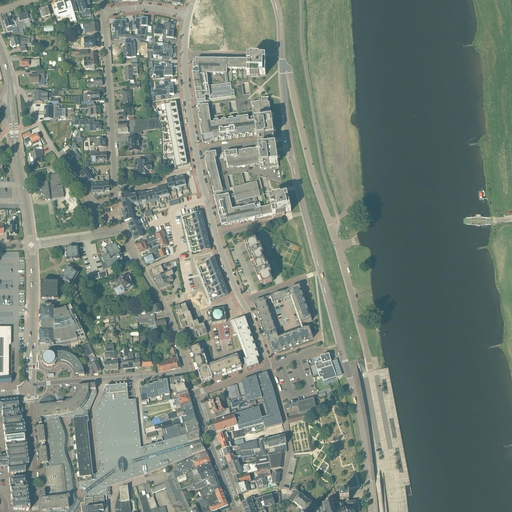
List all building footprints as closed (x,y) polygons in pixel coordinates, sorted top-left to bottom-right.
[(88,0),(78,0),(80,6),(81,6),(83,12),(84,16),(91,14),(90,10),(91,10),(88,0)] [(194,50),(218,50),(218,42),(211,42),(213,33),(207,31),(214,3),(215,4),(215,0),(204,0),(203,3),(202,3),(201,8),(202,8),(202,11),(200,10),(199,15),(200,15),(200,18),(199,18),(197,22),(199,22),(198,25),(197,25),(196,29),(195,29),(195,31),(194,37),(195,37),(195,42),(194,42),(194,47),(196,47),(196,50),(194,50)] [(256,0),(242,0),(251,21),(263,16),(256,0)] [(56,10),(55,11),(57,17),(61,16),(61,18),(66,16),(67,16),(67,15),(69,14),(70,17),(75,16),(74,13),(72,5),(71,2),(70,2),(65,4),(61,5),(61,4),(61,3),(55,5),(56,7),(56,10)] [(46,17),(50,15),(48,7),(39,10),(42,18),(43,19),(46,17)] [(31,24),(29,18),(28,13),(18,16),(20,22),(20,24),(17,25),(18,27),(20,35),(24,35),(23,30),(26,29),(25,25),(31,24)] [(13,29),(12,27),(11,23),(15,22),(14,18),(10,20),(10,19),(4,21),(8,32),(8,33),(13,32),(13,35),(17,35),(20,35),(18,27),(13,29)] [(134,21),(133,27),(135,27),(135,30),(137,30),(137,36),(141,36),(141,28),(142,19),(139,19),(135,18),(135,21),(134,21)] [(141,28),(141,36),(146,37),(146,32),(148,32),(148,27),(149,27),(149,23),(148,23),(148,21),(148,19),(142,19),(141,28)] [(113,25),(112,25),(113,29),(114,29),(114,32),(117,32),(117,37),(117,38),(121,38),(120,20),(115,21),(113,21),(113,23),(113,25)] [(126,20),(120,20),(121,38),(125,38),(125,35),(125,32),(127,32),(127,29),(129,29),(129,24),(127,25),(126,20)] [(92,33),(94,33),(99,32),(98,23),(84,25),(84,29),(92,28),(92,33)] [(156,27),(156,30),(174,32),(174,30),(175,25),(172,25),(172,23),(167,23),(167,25),(163,24),(163,26),(156,26),(156,27)] [(251,25),(251,50),(264,50),(264,49),(263,49),(263,47),(264,47),(264,41),(263,41),(263,38),(264,38),(264,32),(263,32),(263,29),(264,29),(264,25),(251,25)] [(154,35),(162,36),(163,36),(163,41),(170,41),(171,39),(173,39),(174,39),(174,32),(156,30),(155,30),(154,35)] [(90,38),(84,38),(85,45),(90,44),(92,44),(92,48),(100,48),(99,36),(91,36),(92,38),(90,38)] [(21,53),(27,51),(25,44),(27,44),(25,39),(20,39),(20,37),(11,40),(13,48),(16,47),(16,48),(17,47),(19,46),(21,53)] [(48,37),(35,37),(35,49),(43,49),(43,44),(40,44),(40,42),(48,42),(48,37)] [(136,58),(135,48),(135,43),(136,43),(136,41),(135,41),(134,41),(129,41),(129,44),(129,47),(123,47),(124,58),(136,58)] [(153,47),(153,52),(172,53),(172,50),(172,49),(172,47),(170,47),(170,45),(168,45),(164,45),(164,47),(153,47)] [(153,52),(153,56),(158,56),(159,56),(159,58),(162,58),(162,60),(168,60),(168,59),(172,59),(172,55),(172,53),(153,52)] [(94,66),(97,65),(97,54),(90,54),(91,60),(84,60),(85,69),(92,69),(92,70),(95,70),(94,66)] [(193,74),(195,74),(196,82),(194,82),(195,87),(197,87),(198,94),(196,94),(196,99),(197,101),(197,104),(197,105),(204,104),(204,102),(206,101),(205,97),(210,97),(210,101),(231,98),(235,97),(234,90),(232,91),(231,83),(228,84),(227,74),(227,69),(247,70),(247,76),(250,76),(250,77),(259,77),(259,76),(266,76),(266,59),(260,59),(259,59),(259,58),(255,58),(255,59),(250,59),(247,59),(247,60),(246,60),(226,60),(226,61),(220,61),(220,60),(211,60),(211,61),(207,61),(207,60),(193,60),(193,67),(195,67),(195,74),(193,74)] [(40,69),(40,65),(39,60),(21,61),(21,67),(25,67),(25,69),(40,69)] [(141,64),(138,64),(138,63),(131,63),(132,67),(132,68),(125,68),(125,81),(129,81),(130,81),(130,84),(134,84),(134,81),(133,81),(133,75),(138,74),(138,67),(142,66),(141,64)] [(155,71),(154,71),(154,72),(172,71),(172,69),(172,65),(169,65),(169,63),(164,63),(164,65),(161,65),(161,66),(154,67),(155,71)] [(37,75),(30,76),(30,84),(35,84),(39,83),(39,85),(45,85),(45,78),(44,78),(44,71),(42,71),(37,71),(37,75)] [(172,71),(154,72),(154,74),(154,76),(156,76),(161,75),(161,78),(165,77),(165,79),(170,79),(170,77),(173,77),(173,73),(172,71)] [(161,86),(155,87),(156,91),(174,89),(173,87),(173,83),(169,83),(169,82),(164,82),(164,85),(161,85),(161,86)] [(156,91),(154,91),(154,95),(162,94),(162,95),(165,95),(165,96),(165,98),(170,97),(170,96),(174,95),(174,91),(174,89),(156,91)] [(123,105),(128,104),(132,104),(131,91),(123,91),(124,100),(123,100),(123,105)] [(87,102),(82,102),(81,106),(87,105),(95,105),(95,102),(100,101),(99,93),(88,94),(88,102),(87,102)] [(206,106),(197,107),(199,114),(198,114),(200,126),(201,133),(201,134),(202,134),(202,133),(203,133),(203,136),(202,137),(202,141),(203,141),(204,140),(204,144),(203,144),(203,145),(212,143),(212,142),(218,141),(218,139),(221,139),(221,140),(221,141),(225,140),(225,138),(228,138),(228,139),(228,140),(232,139),(232,138),(232,139),(232,137),(235,137),(235,138),(235,139),(239,138),(239,137),(239,136),(242,136),(242,137),(246,137),(246,136),(246,135),(249,135),(249,136),(253,136),(253,135),(253,134),(256,134),(256,135),(257,139),(261,138),(263,147),(258,147),(258,149),(251,150),(242,151),(237,152),(225,154),(226,158),(228,168),(257,164),(257,166),(261,165),(261,166),(261,169),(270,168),(278,167),(279,167),(278,163),(277,155),(277,154),(277,152),(276,149),(276,145),(274,145),(274,144),(273,143),(273,139),(273,137),(274,137),(271,118),(271,113),(269,113),(269,109),(270,109),(269,103),(268,103),(267,99),(269,99),(269,98),(268,98),(261,99),(262,102),(255,103),(251,103),(252,108),(253,108),(253,107),(254,107),(254,111),(253,111),(253,117),(248,117),(248,116),(244,117),(244,118),(241,119),(241,118),(241,117),(236,118),(237,118),(237,119),(233,120),(233,119),(233,118),(229,119),(229,120),(229,121),(226,121),(226,120),(221,120),(222,121),(222,122),(219,122),(218,121),(214,121),(214,122),(215,123),(211,123),(211,122),(209,111),(208,105),(206,106)] [(176,103),(165,105),(166,111),(177,109),(176,103)] [(44,113),(66,113),(66,110),(59,109),(59,107),(57,107),(57,105),(51,104),(50,104),(50,106),(45,106),(44,113)] [(96,116),(96,117),(97,117),(97,116),(101,116),(100,108),(89,108),(89,117),(96,116)] [(117,121),(126,121),(125,117),(130,116),(130,109),(123,110),(123,113),(121,113),(121,114),(117,115),(117,118),(116,118),(116,120),(117,121)] [(177,109),(166,111),(167,117),(179,115),(177,109)] [(66,113),(44,113),(44,120),(50,120),(50,122),(56,122),(57,120),(59,120),(59,117),(66,117),(66,113)] [(179,115),(167,117),(168,123),(180,121),(179,115)] [(162,129),(161,127),(157,119),(148,120),(135,122),(130,122),(127,123),(127,124),(118,124),(117,124),(118,135),(130,133),(142,132),(149,131),(162,129)] [(94,120),(80,120),(80,126),(87,126),(87,125),(88,125),(90,125),(90,132),(94,132),(94,131),(97,131),(102,130),(101,124),(95,124),(94,120)] [(180,121),(168,123),(169,130),(181,128),(180,121)] [(181,128),(169,130),(171,136),(182,134),(181,128)] [(130,138),(129,138),(129,144),(130,144),(130,146),(129,146),(129,152),(140,151),(138,151),(138,144),(140,144),(139,137),(139,135),(142,135),(142,132),(130,133),(130,138)] [(27,139),(24,140),(25,144),(28,142),(28,143),(31,142),(32,145),(37,143),(36,142),(40,140),(38,134),(34,136),(33,135),(30,137),(26,139),(27,139)] [(182,134),(171,136),(172,142),(183,140),(182,134)] [(95,148),(101,148),(106,148),(106,140),(97,141),(97,138),(89,138),(90,147),(95,147),(95,148)] [(183,140),(172,142),(173,148),(184,146),(183,140)] [(69,149),(65,152),(67,155),(66,156),(69,161),(73,158),(75,161),(79,159),(78,159),(76,156),(78,154),(79,154),(76,150),(78,148),(75,145),(72,147),(70,149),(69,149)] [(184,146),(173,148),(174,154),(185,152),(184,146)] [(35,165),(43,163),(41,156),(43,156),(42,151),(31,154),(32,158),(33,158),(35,165)] [(93,152),(90,152),(91,157),(92,157),(92,163),(96,163),(96,162),(102,161),(107,161),(107,154),(98,154),(98,151),(93,152)] [(185,152),(174,154),(175,161),(186,159),(185,152)] [(204,155),(206,165),(207,170),(210,169),(211,173),(209,174),(214,194),(223,192),(218,172),(220,172),(216,153),(215,153),(204,155)] [(147,174),(147,171),(152,170),(151,163),(149,163),(149,162),(151,162),(151,155),(144,155),(145,161),(138,161),(139,168),(140,167),(140,169),(138,169),(139,174),(147,174)] [(186,159),(175,161),(176,167),(188,165),(186,159)] [(88,172),(91,169),(90,167),(86,170),(85,171),(83,173),(81,174),(80,175),(78,177),(81,181),(81,182),(82,181),(90,175),(88,172)] [(86,185),(87,186),(90,184),(89,183),(94,179),(91,176),(95,174),(93,172),(90,175),(82,181),(85,185),(84,186),(85,186),(86,185)] [(60,174),(49,176),(52,199),(64,198),(60,174)] [(187,191),(187,190),(184,176),(179,178),(178,177),(181,188),(184,187),(185,191),(187,191)] [(181,188),(178,177),(178,178),(173,179),(173,178),(172,178),(175,189),(179,188),(180,193),(182,192),(181,188)] [(175,189),(172,178),(172,179),(168,181),(167,179),(167,180),(168,186),(167,186),(168,189),(169,189),(169,191),(173,190),(174,194),(176,194),(175,189)] [(48,182),(42,182),(42,185),(35,186),(36,195),(44,195),(44,200),(50,200),(48,182)] [(221,195),(214,197),(215,200),(216,202),(217,207),(219,206),(221,213),(219,214),(219,213),(218,213),(219,215),(219,214),(221,214),(223,221),(221,221),(222,226),(228,225),(228,226),(241,223),(241,222),(247,220),(247,221),(251,220),(251,218),(258,216),(259,218),(272,215),(273,215),(273,217),(273,216),(276,216),(281,215),(285,214),(286,213),(291,212),(287,195),(281,197),(281,196),(272,198),(272,199),(271,199),(269,200),(270,206),(261,208),(260,204),(258,204),(256,198),(260,196),(257,182),(233,188),(235,195),(229,196),(229,195),(224,196),(221,197),(221,195)] [(165,198),(169,197),(166,186),(165,186),(165,187),(161,188),(160,187),(163,198),(163,200),(166,200),(165,198)] [(160,199),(163,198),(160,187),(159,187),(160,189),(155,190),(158,201),(158,202),(160,201),(160,199)] [(147,205),(147,204),(144,193),(139,194),(139,193),(138,193),(141,204),(144,203),(145,205),(147,205)] [(151,205),(153,205),(150,193),(145,194),(145,193),(144,193),(147,204),(150,203),(151,205)] [(124,210),(133,208),(132,206),(133,205),(131,198),(122,199),(124,210)] [(123,215),(122,215),(122,216),(123,216),(123,221),(123,222),(137,220),(137,219),(136,216),(138,216),(138,213),(134,214),(124,216),(123,215)] [(141,224),(139,224),(138,221),(127,225),(128,226),(129,226),(131,230),(130,231),(140,227),(142,226),(141,224)] [(144,229),(142,230),(140,227),(130,231),(130,232),(131,231),(133,235),(132,236),(142,232),(144,231),(144,229)] [(164,238),(166,237),(163,231),(146,238),(147,240),(136,245),(140,254),(151,249),(149,244),(158,240),(162,249),(168,246),(164,238)] [(146,234),(144,235),(142,232),(132,236),(132,237),(133,236),(135,241),(147,236),(146,234)] [(252,265),(264,261),(262,255),(263,255),(260,246),(258,246),(256,240),(244,244),(252,265)] [(105,263),(102,265),(103,271),(108,269),(120,264),(119,263),(124,261),(121,255),(122,255),(120,251),(120,250),(119,247),(118,247),(119,247),(118,248),(116,244),(105,249),(108,255),(102,258),(105,263)] [(66,253),(65,253),(65,254),(66,256),(67,256),(67,261),(69,261),(73,260),(79,260),(78,247),(72,248),(68,248),(66,248),(66,253)] [(162,259),(167,256),(164,249),(159,251),(159,253),(158,254),(157,253),(144,258),(147,265),(154,262),(162,258),(162,259)] [(215,259),(205,263),(207,268),(217,264),(215,259)] [(264,261),(252,265),(261,287),(272,283),(270,276),(272,276),(268,267),(266,267),(264,261)] [(156,280),(173,273),(172,271),(165,274),(163,270),(170,267),(168,263),(152,271),(156,280)] [(217,264),(207,268),(209,273),(219,269),(217,264)] [(64,273),(61,278),(63,279),(67,281),(72,284),(79,273),(74,270),(70,268),(68,267),(66,271),(65,270),(64,271),(64,272),(64,273)] [(219,269),(209,273),(211,278),(221,274),(219,269)] [(156,280),(160,290),(171,286),(170,283),(173,282),(171,276),(173,275),(173,273),(156,280)] [(221,274),(211,278),(213,283),(222,279),(221,274)] [(131,289),(134,288),(131,283),(131,282),(132,281),(129,276),(125,278),(125,277),(119,280),(118,281),(116,277),(111,280),(113,284),(117,282),(119,287),(114,290),(117,297),(125,293),(125,292),(130,289),(131,289)] [(222,279),(213,283),(215,288),(224,285),(222,279)] [(42,296),(42,299),(47,299),(54,299),(59,299),(59,290),(59,283),(57,283),(55,283),(55,282),(54,282),(51,282),(51,283),(48,283),(48,282),(47,282),(42,282),(42,287),(42,289),(42,290),(43,290),(43,296),(42,296)] [(224,285),(215,288),(217,293),(226,290),(224,285)] [(264,299),(253,303),(257,314),(259,314),(260,316),(258,317),(260,321),(261,320),(262,323),(261,323),(262,328),(264,327),(265,330),(263,330),(265,334),(266,334),(267,336),(266,337),(272,354),(275,352),(276,352),(275,351),(278,350),(278,351),(283,350),(282,348),(285,347),(285,349),(289,347),(289,346),(291,345),(292,346),(296,345),(296,343),(298,342),(299,344),(303,342),(302,341),(308,339),(309,340),(313,339),(309,328),(307,323),(312,321),(312,320),(310,317),(309,317),(307,312),(308,311),(307,307),(305,307),(304,305),(306,304),(304,300),(303,301),(302,298),(303,298),(302,293),(300,294),(300,291),(301,291),(301,290),(299,287),(290,290),(288,291),(272,296),(272,297),(275,304),(292,298),(303,330),(295,333),(282,338),(280,332),(276,333),(267,307),(264,299)] [(226,290),(217,293),(219,298),(228,295),(226,290)] [(40,319),(40,322),(42,323),(42,330),(40,330),(40,335),(39,335),(39,340),(40,340),(40,345),(46,345),(46,347),(50,347),(50,346),(51,346),(51,345),(54,345),(54,343),(57,343),(60,343),(62,343),(65,343),(68,342),(69,342),(71,342),(72,341),(74,340),(76,340),(77,340),(78,339),(77,339),(79,338),(82,337),(81,335),(84,333),(71,306),(65,308),(60,310),(55,311),(55,307),(52,307),(52,306),(47,306),(43,305),(43,307),(41,307),(40,312),(40,317),(40,318),(40,319)] [(154,314),(162,312),(160,305),(152,307),(152,308),(145,309),(146,315),(142,316),(139,316),(139,317),(139,320),(140,320),(148,319),(147,316),(154,314)] [(199,323),(198,321),(194,323),(192,317),(190,313),(189,313),(186,305),(176,308),(177,312),(179,312),(181,318),(179,318),(181,322),(183,322),(184,325),(182,325),(183,329),(193,326),(193,327),(190,329),(193,339),(197,337),(197,336),(203,333),(204,335),(208,334),(204,324),(203,321),(199,323)] [(224,309),(209,311),(212,324),(226,322),(224,309)] [(244,316),(230,322),(234,334),(238,333),(248,360),(244,362),(247,370),(259,365),(260,365),(258,361),(257,358),(259,357),(258,353),(257,350),(255,346),(256,346),(255,343),(254,343),(252,339),(253,338),(252,336),(250,332),(250,331),(250,329),(249,329),(249,328),(248,326),(246,321),(247,321),(246,318),(245,319),(244,316)] [(156,322),(155,321),(152,322),(148,322),(148,319),(140,320),(140,322),(141,324),(148,323),(148,324),(152,324),(153,326),(156,325),(156,328),(167,326),(165,320),(156,322)] [(0,385),(8,384),(8,378),(8,345),(10,345),(8,345),(8,332),(0,331),(0,385)] [(89,344),(82,347),(87,357),(93,354),(94,354),(89,344)] [(113,345),(105,346),(106,353),(110,352),(111,358),(111,362),(112,370),(119,370),(118,361),(118,362),(117,359),(115,359),(114,359),(114,357),(115,357),(115,352),(114,352),(113,345)] [(201,345),(189,350),(196,370),(198,369),(199,372),(198,372),(202,383),(213,379),(212,378),(242,367),(237,355),(208,366),(207,365),(208,365),(201,345)] [(181,368),(178,358),(175,348),(171,349),(173,355),(172,356),(173,359),(161,362),(161,364),(157,365),(159,373),(160,373),(181,368)] [(85,376),(87,375),(85,363),(82,365),(80,363),(78,360),(76,358),(74,357),(73,356),(71,355),(70,355),(69,354),(68,354),(67,353),(66,353),(64,353),(63,353),(62,352),(61,352),(59,353),(58,353),(57,353),(54,353),(53,352),(52,352),(51,352),(50,352),(49,352),(48,352),(47,352),(46,353),(45,353),(45,354),(44,354),(44,355),(43,356),(43,357),(42,358),(42,359),(42,360),(42,361),(43,362),(43,363),(44,364),(44,365),(45,365),(46,366),(47,366),(48,367),(49,367),(50,367),(51,367),(52,366),(53,366),(54,366),(55,365),(56,364),(56,363),(57,362),(58,362),(59,361),(61,361),(63,361),(65,362),(66,362),(68,363),(69,363),(70,364),(71,365),(72,366),(73,367),(73,368),(74,369),(74,370),(75,372),(75,373),(76,375),(79,375),(79,376),(85,376)] [(322,362),(317,364),(322,378),(324,382),(336,377),(337,377),(336,377),(331,362),(329,356),(327,357),(327,356),(327,357),(325,358),(324,357),(324,358),(321,359),(322,362)] [(96,360),(89,363),(92,370),(94,369),(96,373),(96,374),(102,371),(101,371),(96,360)] [(151,360),(141,360),(142,368),(153,367),(153,361),(151,362),(151,360)] [(267,374),(266,374),(242,382),(246,397),(239,399),(239,401),(230,403),(232,410),(241,408),(241,410),(242,410),(249,408),(249,407),(256,405),(256,403),(260,402),(266,400),(267,404),(276,401),(275,398),(276,398),(275,397),(273,388),(267,374)] [(186,386),(184,379),(183,378),(170,380),(168,381),(169,390),(172,389),(172,390),(186,386)] [(169,390),(168,381),(159,382),(159,383),(153,384),(153,385),(156,400),(156,399),(161,398),(160,397),(163,397),(163,401),(171,400),(169,390)] [(40,406),(37,406),(40,427),(43,427),(43,424),(42,424),(42,420),(44,419),(59,418),(62,418),(65,417),(65,418),(73,419),(88,417),(88,415),(97,395),(96,385),(77,387),(77,392),(77,393),(76,394),(76,395),(75,396),(74,397),(73,399),(72,400),(70,401),(69,402),(68,403),(66,403),(65,403),(64,404),(64,403),(63,403),(60,404),(57,404),(55,405),(54,402),(52,400),(50,398),(47,398),(44,399),(41,401),(40,403),(40,406)] [(135,400),(129,401),(127,385),(106,387),(103,394),(105,394),(104,397),(102,396),(94,416),(100,472),(95,476),(95,481),(80,482),(81,488),(83,488),(86,489),(87,489),(86,490),(87,492),(88,493),(89,493),(90,493),(89,494),(89,498),(106,497),(106,495),(108,496),(107,491),(110,491),(110,487),(148,474),(178,462),(182,460),(187,458),(198,454),(206,451),(204,450),(203,448),(201,444),(200,440),(199,438),(199,435),(200,432),(199,431),(192,433),(190,434),(183,436),(180,437),(165,441),(141,448),(136,400),(134,388),(135,400)] [(151,401),(156,400),(153,385),(145,387),(145,388),(139,389),(142,402),(146,401),(146,402),(149,402),(149,400),(151,400),(151,401)] [(186,386),(172,390),(172,391),(173,391),(175,397),(188,394),(186,386)] [(177,400),(174,401),(176,407),(191,403),(189,395),(179,398),(177,399),(177,400)] [(214,414),(225,411),(221,397),(210,401),(214,414)] [(302,401),(297,403),(298,406),(301,415),(305,414),(317,410),(314,400),(314,398),(306,400),(302,401)] [(17,400),(0,401),(0,487),(10,487),(12,510),(25,510),(25,511),(29,510),(24,465),(28,465),(22,407),(18,407),(17,400)] [(276,401),(267,404),(270,416),(262,418),(265,429),(283,424),(276,401)] [(181,411),(193,408),(191,403),(176,407),(175,408),(177,412),(181,411)] [(257,431),(265,429),(262,418),(259,407),(251,410),(254,421),(257,431)] [(195,415),(193,409),(193,408),(181,411),(177,412),(168,415),(159,418),(151,420),(153,427),(166,423),(172,421),(187,416),(187,417),(195,415)] [(230,412),(232,412),(231,409),(225,411),(214,414),(215,418),(230,414),(230,412)] [(257,431),(254,421),(251,410),(242,413),(249,433),(257,431)] [(246,434),(249,433),(242,413),(234,415),(234,416),(241,437),(246,436),(246,434)] [(301,415),(287,419),(289,424),(306,419),(305,414),(301,415)] [(186,424),(196,420),(195,415),(187,417),(187,416),(172,421),(166,423),(153,427),(149,428),(150,431),(155,429),(155,430),(158,429),(163,428),(165,427),(166,429),(185,423),(186,424)] [(234,439),(241,437),(234,416),(223,419),(227,433),(232,432),(234,439)] [(93,476),(88,428),(87,422),(89,422),(88,417),(73,419),(80,482),(95,481),(95,476),(93,476)] [(48,436),(65,434),(63,429),(61,425),(60,421),(59,418),(44,419),(46,436),(48,436)] [(218,436),(227,433),(223,419),(214,422),(217,433),(218,436)] [(166,429),(162,430),(165,441),(183,436),(190,434),(192,433),(199,431),(196,420),(186,424),(185,423),(166,429)] [(282,425),(267,428),(269,434),(270,434),(284,430),(282,425)] [(223,450),(231,447),(232,447),(227,433),(218,436),(223,450)] [(46,434),(39,435),(40,443),(41,449),(41,456),(48,455),(48,453),(50,453),(49,447),(48,436),(46,436),(46,434)] [(49,447),(65,445),(65,443),(65,438),(65,434),(48,436),(49,447)] [(285,436),(259,442),(260,449),(262,457),(269,456),(276,455),(275,452),(283,450),(283,453),(287,453),(286,445),(285,436)] [(245,444),(240,445),(242,451),(250,452),(254,450),(257,450),(259,449),(257,441),(252,442),(248,443),(245,444)] [(66,456),(65,453),(65,452),(65,447),(65,445),(49,447),(50,453),(48,453),(48,455),(49,463),(68,462),(66,456)] [(225,457),(234,454),(231,447),(223,450),(225,457)] [(234,454),(225,457),(228,464),(239,459),(244,459),(255,458),(262,457),(260,449),(259,449),(257,450),(254,450),(250,452),(242,451),(239,452),(234,454)] [(282,468),(283,453),(283,450),(275,452),(276,455),(269,456),(272,470),(282,468)] [(213,470),(207,453),(200,455),(195,457),(182,462),(176,465),(178,471),(167,476),(169,482),(177,479),(179,483),(192,478),(196,476),(213,470)] [(270,470),(272,470),(269,456),(262,457),(255,458),(256,463),(257,471),(257,472),(270,470)] [(239,459),(228,464),(233,478),(239,476),(242,474),(243,475),(257,471),(256,463),(250,464),(246,465),(240,466),(239,464),(244,462),(244,459),(239,459)] [(44,479),(72,476),(71,471),(69,465),(68,462),(49,463),(49,467),(47,467),(47,464),(44,464),(44,468),(43,468),(44,479)] [(216,477),(213,470),(196,476),(192,478),(195,484),(206,480),(206,481),(216,477)] [(272,484),(278,484),(279,483),(280,473),(273,474),(273,477),(271,477),(267,478),(267,481),(272,479),(272,484)] [(239,476),(233,478),(236,485),(235,485),(236,486),(251,481),(250,474),(239,476)] [(46,493),(73,490),(72,477),(72,476),(44,479),(46,493)] [(219,485),(218,483),(218,482),(218,481),(217,480),(217,479),(216,478),(216,477),(206,481),(203,483),(196,485),(189,488),(191,492),(195,490),(196,491),(205,487),(204,487),(210,485),(210,486),(211,485),(212,487),(213,487),(213,488),(219,485)] [(269,487),(267,481),(267,478),(256,480),(251,481),(236,486),(239,496),(249,492),(251,492),(252,491),(258,490),(260,489),(267,487),(269,487)] [(182,490),(179,483),(177,479),(169,482),(165,484),(166,488),(170,496),(169,497),(171,502),(172,502),(175,511),(191,511),(190,508),(188,502),(187,502),(185,497),(182,491),(182,490)] [(221,489),(220,485),(219,485),(213,488),(213,487),(212,487),(199,491),(201,497),(203,496),(204,497),(210,494),(221,489)] [(120,492),(119,492),(115,507),(115,511),(130,511),(128,486),(120,489),(120,492)] [(249,492),(239,496),(242,504),(247,502),(252,500),(254,500),(255,499),(279,493),(278,486),(269,489),(267,487),(260,489),(261,493),(253,495),(252,491),(251,492),(249,492)] [(221,489),(210,494),(212,498),(207,500),(203,502),(199,503),(202,511),(212,511),(228,506),(222,489),(221,489)] [(69,511),(76,501),(75,499),(74,497),(73,490),(46,493),(41,493),(42,511),(69,511)] [(316,507),(312,502),(313,501),(309,497),(308,497),(306,495),(304,497),(301,494),(300,494),(297,491),(294,494),(293,493),(288,499),(289,500),(293,503),(294,502),(304,511),(303,511),(310,511),(313,509),(313,510),(316,507)] [(349,501),(349,493),(349,491),(339,492),(340,500),(340,501),(347,501),(348,503),(349,503),(349,502),(349,501)] [(150,511),(149,499),(147,499),(146,495),(141,497),(140,494),(138,494),(143,511),(150,511)] [(247,502),(242,504),(244,510),(244,511),(262,511),(266,511),(265,508),(275,505),(272,495),(255,499),(252,500),(247,502)] [(85,508),(107,505),(106,497),(89,498),(85,499),(85,508)] [(157,508),(154,499),(153,497),(150,498),(149,499),(150,511),(166,511),(165,507),(158,508),(157,508)] [(332,503),(324,506),(323,505),(323,507),(323,508),(316,510),(316,509),(316,510),(314,511),(354,511),(355,511),(354,511),(353,511),(352,511),(352,510),(352,509),(356,508),(355,502),(349,503),(348,503),(347,501),(340,501),(340,500),(335,501),(335,502),(333,503),(333,502),(332,502),(332,503)]
